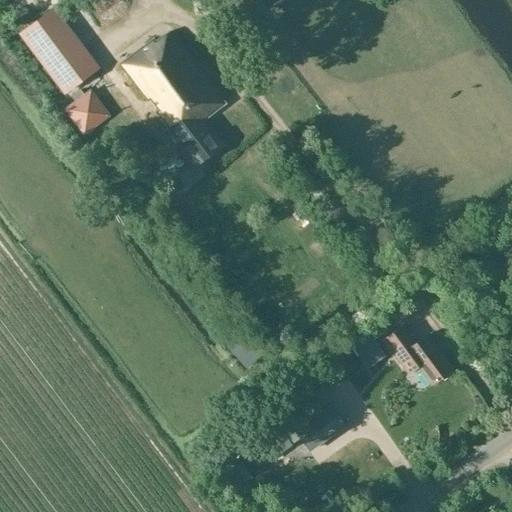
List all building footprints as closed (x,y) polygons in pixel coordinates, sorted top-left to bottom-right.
[(152,37),(118,64),(147,102),(150,100),(158,110),(155,112),(184,149),(176,155),(189,172),(222,146),(203,122),(226,103),(169,31),(154,39),(152,37)] [(71,94),(74,99),(66,104),(84,128),(107,112),(89,88),(84,92),(81,87),(71,94)] [(511,266),(511,242),(502,248),(511,267),(511,266)] [(408,373),(418,366),(431,385),(440,379),(443,379),(448,377),(450,371),(452,369),(427,334),(416,343),(402,325),(383,339),(408,373)] [(364,329),(346,342),(360,362),(378,349),(372,340),(364,329)] [(345,426),(330,405),(294,430),(309,451),(345,426)] [(255,441),(268,461),(291,445),(278,426),(255,441)] [(511,511),(511,482),(470,511),(511,511)]
